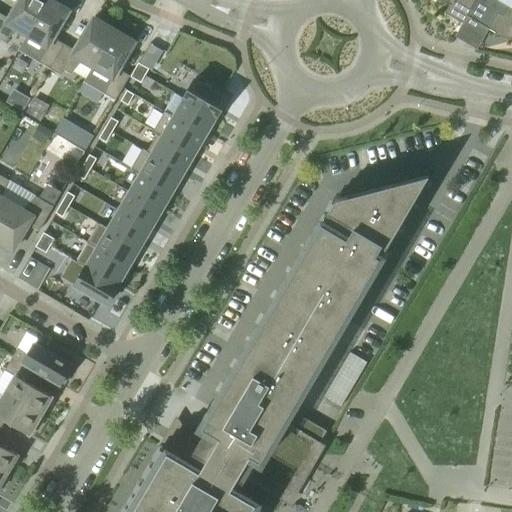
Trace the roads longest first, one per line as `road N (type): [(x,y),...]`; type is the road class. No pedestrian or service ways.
road 1 (residential): [(308,83),(140,361)]
road 2 (residential): [(140,361),(54,511)]
road 3 (residential): [(140,361),(0,284)]
road 4 (residential): [(511,97),(369,58)]
